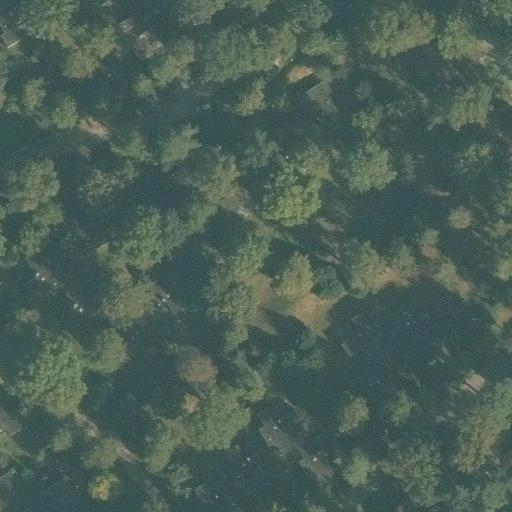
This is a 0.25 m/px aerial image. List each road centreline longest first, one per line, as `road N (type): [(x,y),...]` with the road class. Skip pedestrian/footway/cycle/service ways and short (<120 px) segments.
road 1 (residential): [(334,0),(298,37),(146,118),(0,175)]
road 2 (residential): [(345,511),(434,423),(511,368)]
road 3 (residential): [(0,373),(111,445),(161,511)]
